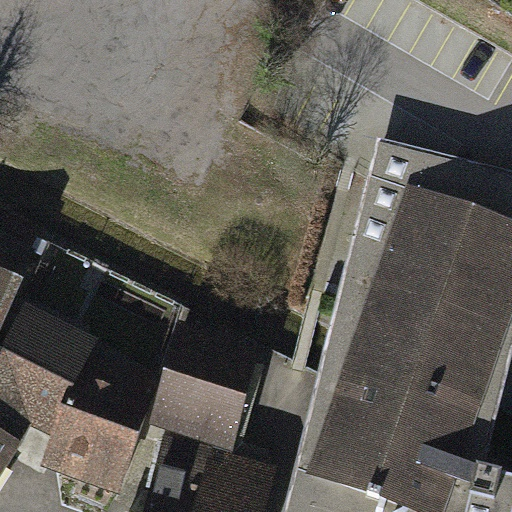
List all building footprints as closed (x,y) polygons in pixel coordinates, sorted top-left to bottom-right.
[(511,311),(511,176),(382,145),(375,175),(292,511),(506,511),(511,489),(511,488),(471,479),(511,311)] [(0,356),(0,357),(20,316),(45,265),(0,243),(0,356)] [(103,359),(20,316),(0,357),(0,439),(12,447),(63,469),(56,485),(129,508),(154,445),(173,385),(103,359)] [(254,355),(187,335),(173,385),(154,445),(213,460),(228,463),(254,355)] [(0,439),(0,466),(12,447),(0,439)] [(199,511),(213,460),(154,445),(137,511),(199,511)] [(261,511),(271,473),(228,463),(213,460),(199,511),(261,511)]
